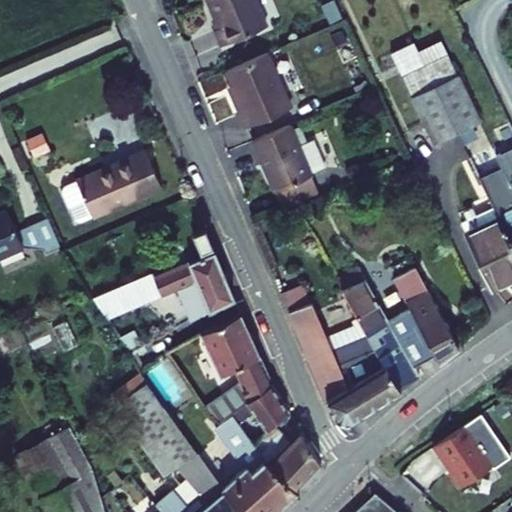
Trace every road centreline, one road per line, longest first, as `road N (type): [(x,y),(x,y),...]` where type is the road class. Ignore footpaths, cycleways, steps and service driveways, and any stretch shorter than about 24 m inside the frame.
road 1 (unclassified): [(342,473),(138,0)]
road 2 (residential): [(511,336),(436,387),(357,457)]
road 3 (residential): [(505,0),(491,9),(482,37),(511,104)]
